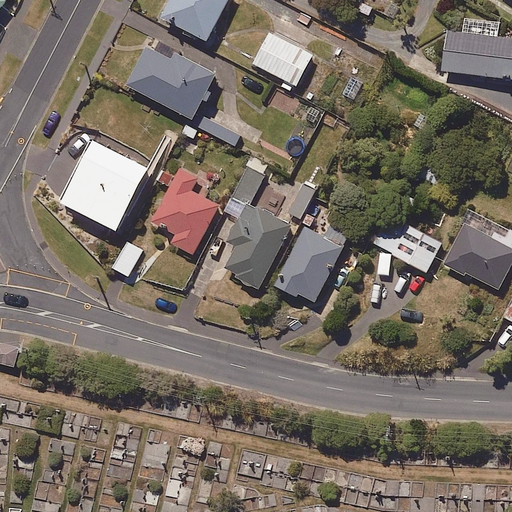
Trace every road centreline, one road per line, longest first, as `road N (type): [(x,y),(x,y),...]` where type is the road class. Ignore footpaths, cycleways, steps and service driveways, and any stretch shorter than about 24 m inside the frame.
road 1 (tertiary): [(98,330),(333,388),(511,402)]
road 2 (tertiary): [(78,0),(0,153)]
